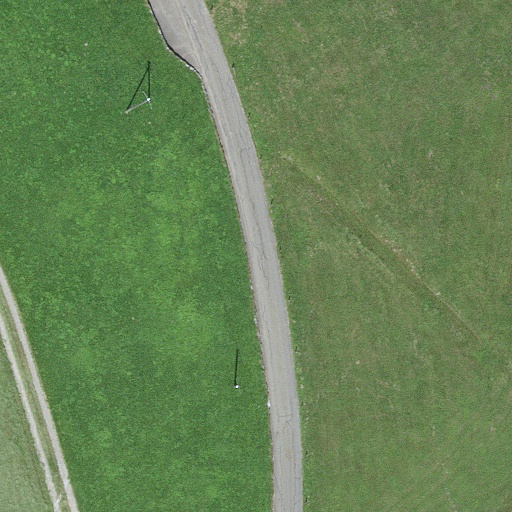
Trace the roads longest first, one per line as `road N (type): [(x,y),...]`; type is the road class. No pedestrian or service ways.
road 1 (unclassified): [(287,511),(283,408),(250,199),(185,0)]
road 2 (track): [(0,346),(54,511)]
